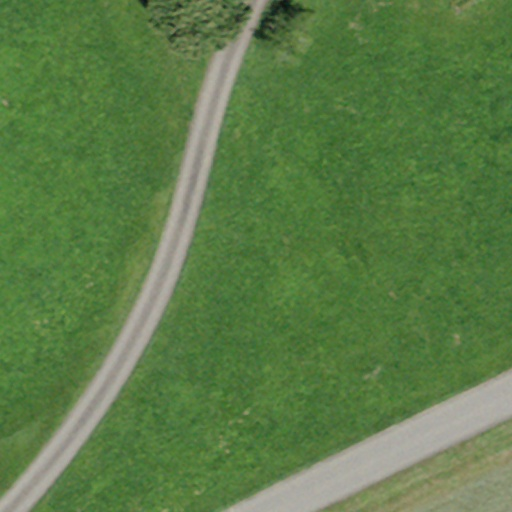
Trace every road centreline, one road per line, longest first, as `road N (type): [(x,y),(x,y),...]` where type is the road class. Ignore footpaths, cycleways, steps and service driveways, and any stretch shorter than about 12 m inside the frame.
road 1 (track): [(250,0),(221,71),(192,203),(151,320),(16,511)]
road 2 (unclassified): [(511,398),(274,511)]
